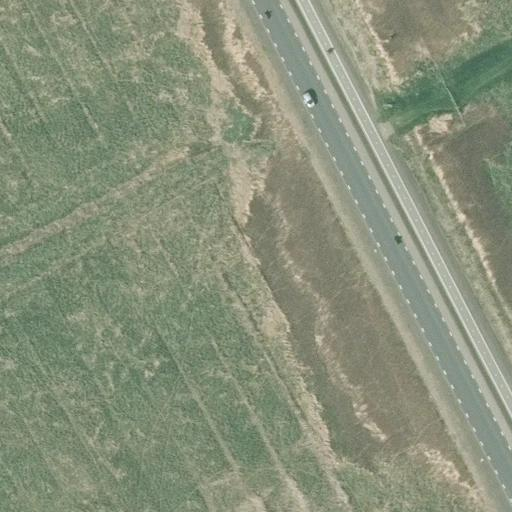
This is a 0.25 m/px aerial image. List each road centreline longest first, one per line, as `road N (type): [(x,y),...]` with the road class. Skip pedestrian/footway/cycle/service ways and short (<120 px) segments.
road 1 (primary): [(511,481),(263,0)]
road 2 (track): [(371,138),(511,61)]
